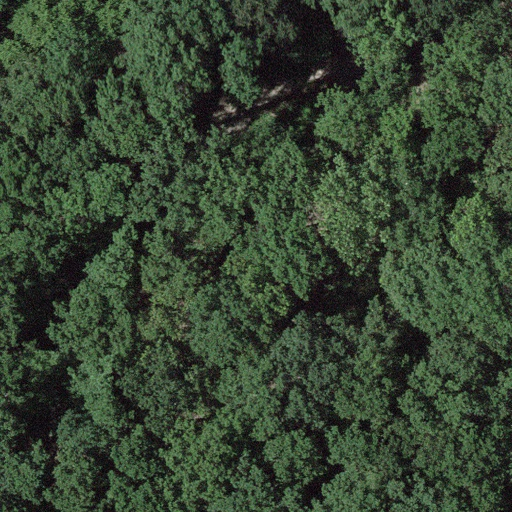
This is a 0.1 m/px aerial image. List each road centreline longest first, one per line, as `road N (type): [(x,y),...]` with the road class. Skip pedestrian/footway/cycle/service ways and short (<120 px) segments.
road 1 (track): [(0,382),(66,346),(126,254),(161,214),(203,185),(466,51),(511,39)]
road 2 (track): [(0,490),(203,511)]
